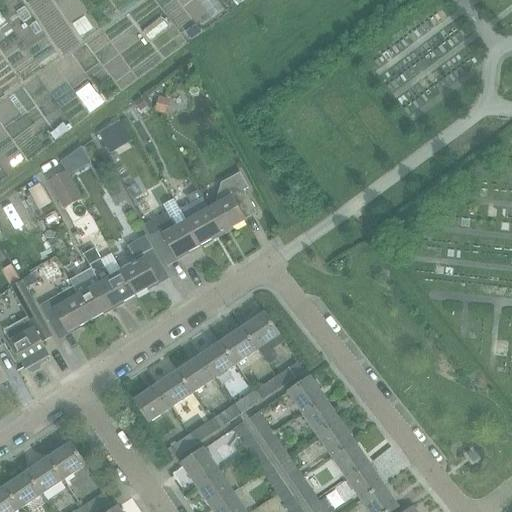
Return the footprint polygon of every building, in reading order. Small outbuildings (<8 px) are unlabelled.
[(82,200),(66,172),(48,182),(64,210),(82,200)] [(215,206),(209,210),(222,234),(245,221),(257,214),(244,191),(249,189),(241,173),(237,175),(222,184),(216,204),(215,206)] [(194,218),(187,222),(200,246),(222,234),(209,210),(199,191),(187,198),(192,205),(188,207),(194,218)] [(97,230),(111,223),(95,194),(81,201),(97,230)] [(200,246),(187,222),(175,200),(174,201),(174,200),(164,206),(168,213),(145,226),(165,260),(175,254),(178,259),(200,246)] [(136,262),(121,270),(122,272),(136,296),(158,283),(156,278),(166,272),(146,237),(128,247),(136,262)] [(95,249),(84,255),(90,266),(94,274),(100,284),(114,308),(136,296),(122,272),(111,278),(102,261),(95,249)] [(83,280),(94,274),(90,266),(79,272),(83,280)] [(29,318),(4,332),(10,343),(26,370),(28,370),(29,372),(33,373),(40,370),(41,366),(40,363),(50,357),(43,343),(53,337),(43,320),(30,295),(22,281),(11,287),(19,301),(29,318)] [(92,321),(114,308),(100,284),(79,296),(78,296),(92,321)] [(51,301),(40,306),(43,311),(56,334),(59,339),(69,333),(92,321),(78,296),(79,296),(74,288),(51,301)] [(265,314),(243,328),(258,351),(280,336),(265,314)] [(243,328),(222,343),(237,365),(258,351),(243,328)] [(0,385),(8,380),(0,364),(0,347),(3,346),(2,344),(0,340),(0,385)] [(237,365),(222,343),(200,357),(215,380),(237,365)] [(193,394),(215,380),(200,357),(178,372),(193,394)] [(298,377),(298,376),(292,367),(276,378),(282,387),(298,377)] [(178,372),(157,386),(172,409),(193,394),(178,372)] [(289,393),(304,415),(326,400),(311,378),(289,393)] [(277,391),(270,382),(254,392),(261,402),(277,391)] [(150,423),(172,409),(157,386),(135,401),(150,423)] [(255,406),(249,396),(233,407),(239,416),(255,406)] [(326,400),(304,415),(318,437),(340,421),(326,400)] [(233,420),(227,411),(211,421),(218,431),(233,420)] [(261,435),(270,429),(259,413),(250,419),(261,435)] [(355,443),(340,421),(318,437),(333,458),(355,443)] [(212,435),(205,425),(190,436),(196,445),(212,435)] [(258,446),(247,430),(238,436),(248,452),(258,446)] [(274,435),(265,441),(275,457),(285,450),(274,435)] [(184,440),(168,450),(174,460),(190,449),(184,440)] [(355,443),(333,458),(347,480),(370,465),(355,443)] [(71,444),(49,458),(64,481),(86,466),(71,444)] [(182,465),(197,487),(219,472),(204,450),(182,465)] [(262,451),(262,452),(252,458),(263,474),(273,467),(262,451)] [(289,456),(280,462),(279,463),(290,478),(299,472),(289,456)] [(43,495),(64,481),(49,458),(28,473),(43,495)] [(384,486),(370,465),(347,480),(362,501),(384,486)] [(219,472),(197,487),(211,508),(234,493),(219,472)] [(28,473),(6,487),(21,510),(43,495),(28,473)] [(276,473),(267,479),(278,495),(287,489),(276,473)] [(303,478),(294,484),(304,500),(314,493),(303,478)] [(384,486),(362,501),(369,511),(393,511),(399,508),(384,486)] [(0,511),(17,511),(21,510),(6,487),(0,491),(0,511)] [(246,511),(234,493),(211,508),(213,511),(246,511)] [(291,494),(291,495),(282,501),(289,511),(299,511),(302,510),(291,494)] [(318,499),(309,505),(308,506),(312,511),(326,511),(325,510),(332,505),(325,496),(318,500),(318,499)] [(97,511),(105,507),(98,498),(82,508),(84,511),(97,511)]
